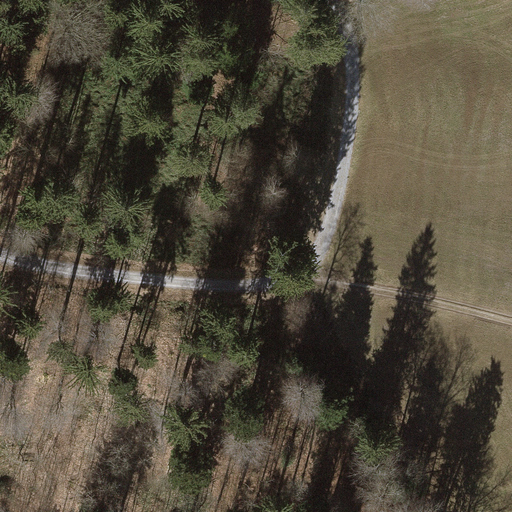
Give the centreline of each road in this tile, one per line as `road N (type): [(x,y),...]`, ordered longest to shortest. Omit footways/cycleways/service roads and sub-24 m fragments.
road 1 (track): [(303,281),(248,287),(131,276),(0,251)]
road 2 (track): [(336,0),(348,40),(349,109),(337,199),(303,281)]
road 3 (track): [(511,321),(303,281)]
